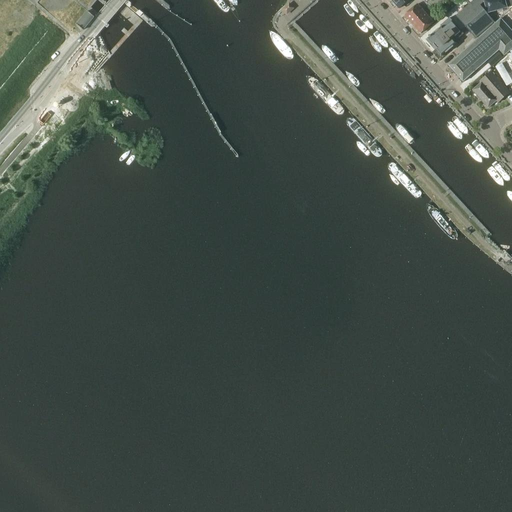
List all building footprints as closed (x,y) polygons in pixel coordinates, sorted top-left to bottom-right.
[(391,0),(399,9),(409,0),(391,0)] [(481,0),(475,0),(456,16),(461,23),(471,34),(476,39),(495,23),(494,22),(490,18),(480,6),(484,3),(481,0)] [(511,1),(511,0),(483,0),(488,14),(488,13),(511,7),(510,6),(511,5),(511,2),(511,1)] [(292,8),(289,5),(284,10),(287,13),(292,8)] [(433,22),(417,5),(404,16),(420,34),(433,22)] [(76,25),(80,28),(83,30),(94,17),(87,11),(76,25)] [(504,56),(511,49),(511,31),(501,19),(449,65),(463,82),(499,50),(504,56)] [(448,21),(441,27),(441,28),(426,41),(441,58),(457,44),(453,40),(459,34),(448,21)] [(487,62),(491,67),(502,57),(498,52),(487,62)] [(473,91),(480,100),(494,87),(491,84),(493,83),(489,78),(494,75),(491,72),(479,83),(481,84),(473,91)] [(510,93),(494,75),(489,78),(493,83),(491,84),(494,87),(480,100),(488,108),(496,101),(498,103),(510,93)] [(426,87),(414,98),(435,120),(446,109),(426,87)] [(343,122),(377,159),(385,152),(351,115),(343,122)] [(385,167),(417,200),(423,194),(392,160),(385,167)]
